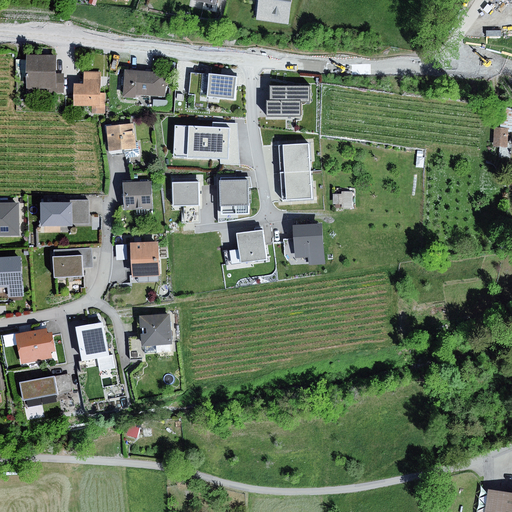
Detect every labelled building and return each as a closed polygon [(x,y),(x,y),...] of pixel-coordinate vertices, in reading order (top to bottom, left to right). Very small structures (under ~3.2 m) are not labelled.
[(258,0),(256,20),(289,25),(292,0),(258,0)] [(56,55),(27,55),(27,60),(27,77),(27,88),(46,88),(46,93),(64,93),(64,73),(56,73),(56,55)] [(27,77),(27,60),(16,60),(16,77),(27,77)] [(177,62),(166,61),(166,70),(176,71),(177,62)] [(167,74),(125,70),(122,97),(136,99),(136,94),(164,97),(167,74)] [(84,84),(75,84),(75,105),(92,106),(92,113),(106,114),(106,93),(101,93),(102,72),(84,72),(84,84)] [(207,95),(209,74),(191,72),(189,93),(207,95)] [(236,77),(209,74),(207,95),(207,97),(234,99),(236,77)] [(310,86),(271,87),(271,102),(268,102),(268,116),(301,116),(301,102),(310,101),(310,86)] [(511,109),(502,108),(501,128),(511,128),(511,109)] [(134,124),(106,127),(110,152),(125,150),(126,157),(128,158),(138,157),(140,154),(138,142),(136,142),(134,124)] [(236,129),(182,127),(181,157),(222,158),(221,163),(235,164),(236,129)] [(509,130),(494,129),(493,148),(508,149),(509,130)] [(279,147),(281,174),(310,172),(308,145),(279,147)] [(149,161),(131,163),(132,171),(135,171),(150,169),(149,161)] [(150,169),(135,171),(136,179),(155,176),(154,168),(150,169)] [(312,199),(310,172),(281,174),(283,201),(312,199)] [(152,182),(124,183),(125,210),(154,209),(152,182)] [(200,182),(174,183),(174,206),(185,205),(200,205),(200,182)] [(250,182),(222,182),(222,206),(236,206),(236,215),(250,215),(250,182)] [(352,191),(342,192),(342,194),(333,194),(333,204),(342,204),(342,209),(352,209),(352,191)] [(72,200),(72,203),(72,224),(90,224),(89,200),(72,200)] [(20,204),(0,203),(0,236),(20,237),(20,204)] [(72,203),(41,203),(41,226),(72,225),(72,224),(72,203)] [(201,223),(200,205),(185,205),(185,223),(201,223)] [(323,223),(294,226),(294,239),(296,259),(309,258),(309,265),(326,264),(323,223)] [(504,224),(496,224),(495,237),(503,238),(504,224)] [(263,231),(237,234),(239,249),(241,263),(267,259),(263,231)] [(296,259),(294,239),(283,239),(284,256),(291,266),(296,265),(296,259)] [(158,242),(131,243),(132,276),(158,275),(160,275),(158,242)] [(54,250),(55,257),(82,256),(83,268),(93,267),(92,248),(54,250)] [(241,263),(239,249),(224,251),(227,270),(242,268),(241,263)] [(21,256),(0,257),(0,300),(10,300),(10,298),(24,297),(21,256)] [(55,257),(54,257),(55,278),(83,277),(83,268),(82,256),(55,257)] [(159,282),(158,275),(132,276),(130,276),(130,283),(159,282)] [(172,314),(140,317),(142,337),(142,346),(174,344),(172,314)] [(104,323),(78,328),(84,362),(98,359),(110,357),(104,323)] [(47,328),(15,334),(21,363),(51,357),(50,351),(56,350),(52,332),(48,333),(47,328)] [(142,346),(142,337),(130,338),(131,360),(143,360),(142,346)] [(110,357),(98,359),(99,371),(115,369),(113,357),(110,357)] [(70,374),(54,376),(58,394),(73,392),(70,374)] [(54,376),(21,382),(24,400),(58,394),(54,376)] [(511,511),(511,493),(489,490),(485,511),(511,511)]
